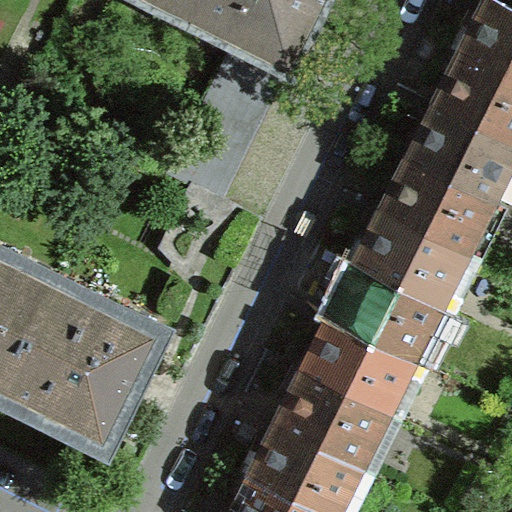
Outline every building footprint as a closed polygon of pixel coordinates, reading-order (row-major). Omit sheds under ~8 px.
[(144,0),(229,42),(163,176),(217,203),(283,69),(286,70),(320,0),(144,0)] [(511,14),(483,0),(481,0),(464,35),(455,54),(511,82),(511,14)] [(511,148),(511,82),(455,54),(438,89),(429,107),(511,148)] [(402,160),(487,202),(511,152),(511,148),(429,107),(411,142),(402,160)] [(461,255),(487,202),(402,160),(384,196),(376,213),(461,255)] [(359,248),(350,266),(435,308),(461,255),(376,213),(359,248)] [(0,377),(51,276),(0,250),(0,377)] [(435,308),(350,266),(333,298),(323,319),(408,361),(435,308)] [(159,327),(51,276),(0,377),(0,396),(100,446),(117,412),(159,327)] [(408,361),(323,319),(306,352),(297,371),(382,414),(408,361)] [(270,424),(355,467),(382,414),(297,371),(280,404),(270,424)] [(351,511),(370,474),(355,467),(270,424),(253,458),(244,477),(313,511),(351,511)] [(226,511),(313,511),(244,477),(226,511)]
